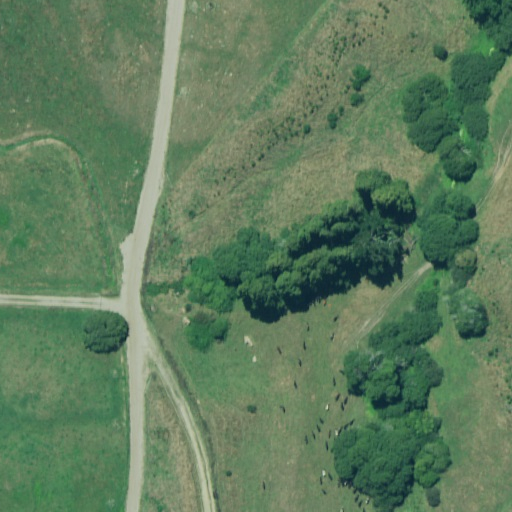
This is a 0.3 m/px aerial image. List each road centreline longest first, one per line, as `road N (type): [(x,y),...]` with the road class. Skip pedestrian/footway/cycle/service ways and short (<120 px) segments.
road 1 (track): [(132,511),(140,459),(132,321),(176,0)]
road 2 (track): [(215,511),(199,437),(132,321),(0,293)]
